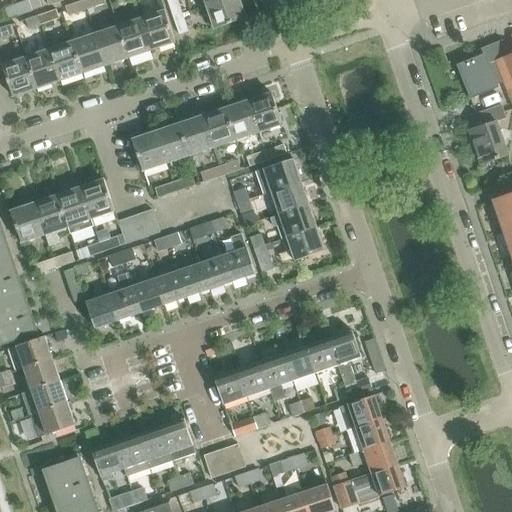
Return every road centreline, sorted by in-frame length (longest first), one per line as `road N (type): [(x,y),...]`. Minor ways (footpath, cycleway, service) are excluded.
road 1 (residential): [(511,379),(388,18)]
road 2 (residential): [(296,50),(372,272)]
road 3 (residential): [(96,116),(296,50)]
road 4 (residential): [(179,339),(372,272)]
road 5 (residential): [(372,272),(434,441)]
road 6 (residential): [(130,408),(113,359),(179,339)]
